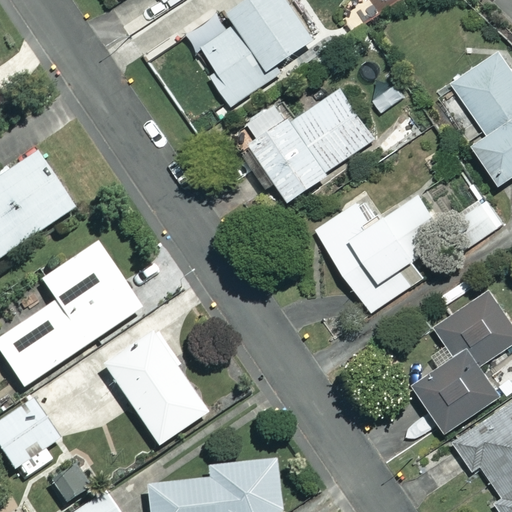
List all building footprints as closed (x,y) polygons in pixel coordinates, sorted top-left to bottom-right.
[(237,21),(204,46),(226,76),(217,83),(232,103),(321,36),(294,0),(240,0),(229,9),(237,21)] [(511,58),(504,48),(456,83),(492,131),(476,143),(505,182),(511,176),(511,58)] [(288,109),(248,136),(294,198),(377,138),(341,89),(297,121),(288,109)] [(0,256),(76,209),(39,151),(0,175),(0,256)] [(360,196),(315,228),(380,316),(496,232),(473,202),(447,221),(426,193),(381,225),(360,196)] [(141,307),(98,243),(43,279),(56,299),(0,336),(0,350),(24,386),(141,307)] [(456,352),(416,381),(451,429),(503,392),(482,364),(511,342),(511,312),(491,284),(435,324),(456,352)] [(208,412),(155,332),(105,364),(157,445),(208,412)] [(60,440),(34,399),(0,420),(0,445),(14,468),(60,440)] [(511,511),(511,399),(456,442),(474,470),(486,463),(505,493),(495,499),(503,511),(511,511)] [(282,511),(277,458),(208,466),(210,479),(147,485),(150,511),(282,511)] [(91,485),(75,463),(50,480),(66,502),(91,485)] [(117,511),(106,494),(75,511),(117,511)]
